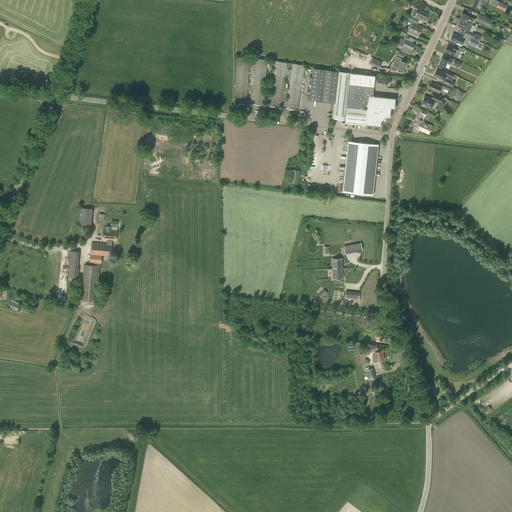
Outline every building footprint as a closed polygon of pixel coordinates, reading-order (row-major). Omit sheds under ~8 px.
[(486,0),(475,0),(472,6),(477,8),(480,3),(484,5),(486,0)] [(501,3),(495,0),(494,0),(492,5),(498,8),(501,3)] [(428,14),(418,9),(419,8),(414,6),(410,15),(414,17),(408,15),(406,19),(417,24),(419,19),(422,21),(423,19),(425,20),(428,14)] [(462,13),(459,19),(472,25),(472,24),(474,19),(469,16),(462,13)] [(493,22),(478,15),(475,20),(486,25),(486,24),(491,26),(493,22)] [(472,25),(459,19),(460,20),(458,26),(465,29),(465,30),(466,30),(464,34),(477,40),(479,35),(475,34),(475,33),(469,31),(472,25)] [(412,25),(408,32),(418,36),(421,29),(412,25)] [(465,38),(460,36),(456,35),(453,33),(450,39),(462,45),(465,38)] [(468,44),(476,47),(481,49),(483,44),(479,42),(479,41),(471,38),(468,44)] [(405,40),(403,46),(401,51),(410,55),(412,50),(414,44),(405,40)] [(458,50),(456,49),(447,45),(444,51),(453,55),(453,56),(457,58),(460,51),(464,53),(465,49),(459,47),(458,50)] [(378,67),(382,58),(378,56),(374,65),(378,67)] [(407,63),(402,60),(402,59),(398,57),(396,61),(400,63),(397,68),(403,71),(407,63)] [(251,105),(264,106),(267,60),(254,59),(254,58),(249,58),(237,58),(233,106),(239,106),(239,104),(243,104),(243,105),(244,105),(246,105),(246,104),(249,64),(254,64),(251,105)] [(448,58),(447,60),(442,58),(438,65),(444,67),(447,62),(450,64),(459,68),(462,63),(452,58),(451,60),(448,58)] [(285,109),(298,111),(305,65),(292,63),(287,62),(287,63),(275,61),(268,106),(281,108),(286,67),(291,68),(285,109)] [(335,103),(338,72),(313,69),(309,100),(334,103),(335,103)] [(453,77),(447,74),(440,71),(436,70),(433,75),(444,80),(443,83),(450,86),(452,87),(455,82),(452,81),(453,77)] [(350,73),(338,72),(335,103),(334,103),(332,116),(332,119),(345,120),(345,121),(380,125),(381,117),(386,117),(386,116),(390,117),(391,107),(394,108),(396,98),(373,95),(375,76),(350,73)] [(387,78),(375,76),(374,87),(386,89),(387,78)] [(443,83),(441,86),(435,83),(434,84),(430,82),(428,88),(438,93),(441,87),(448,91),(450,86),(443,83)] [(461,100),(464,92),(458,90),(455,97),(461,100)] [(432,107),(435,100),(431,98),(425,95),(421,103),(432,107)] [(419,114),(417,118),(413,126),(419,129),(419,130),(428,134),(432,126),(423,122),(423,121),(425,116),(427,112),(421,110),(419,114)] [(378,145),(348,141),(342,191),(372,195),(378,145)] [(298,184),(300,170),(292,169),(290,184),(298,184)] [(79,227),(91,228),(92,209),(81,208),(79,227)] [(149,230),(156,222),(151,218),(144,226),(149,230)] [(107,240),(107,244),(91,243),(91,254),(111,256),(112,244),(112,241),(116,241),(117,230),(118,221),(111,221),(111,226),(106,226),(106,229),(103,229),(102,240),(107,240)] [(345,253),(362,250),(361,243),(344,246),(345,253)] [(79,268),(78,268),(79,251),(71,251),(68,276),(78,277),(79,268)] [(90,255),(90,265),(84,264),(81,300),(97,302),(100,266),(100,264),(101,264),(102,256),(90,255)] [(332,259),(332,269),(342,268),(342,258),(332,259)] [(343,278),(342,268),(332,269),(333,279),(343,278)] [(318,294),(321,298),(327,293),(324,289),(318,294)] [(358,300),(359,293),(346,291),(345,298),(358,300)] [(11,299),(8,306),(17,310),(21,303),(21,304),(24,298),(14,293),(11,299)] [(26,306),(32,309),(35,304),(28,301),(26,306)] [(381,350),(379,351),(377,344),(368,346),(370,352),(374,351),(375,354),(372,355),(372,357),(373,361),(375,362),(377,361),(384,359),(381,350)] [(372,368),(366,370),(369,379),(375,377),(372,368)]
